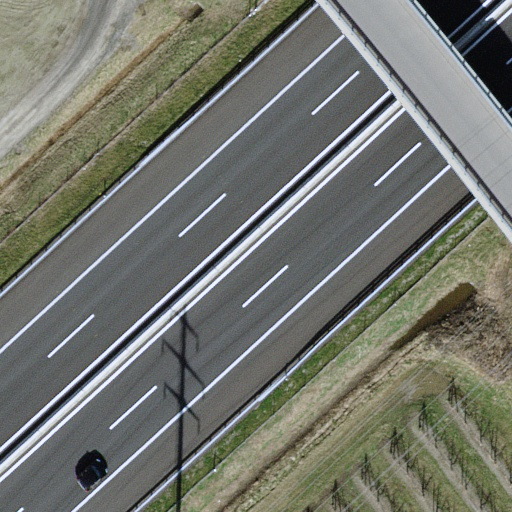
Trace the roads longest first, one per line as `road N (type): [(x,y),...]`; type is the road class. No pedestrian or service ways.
road 1 (motorway): [(19,511),(511,59)]
road 2 (motorway): [(435,0),(0,399)]
road 3 (unclassified): [(368,0),(511,182)]
road 4 (track): [(116,0),(105,42),(0,139)]
